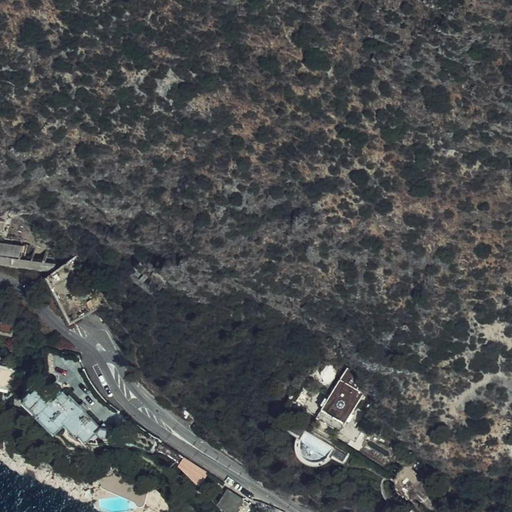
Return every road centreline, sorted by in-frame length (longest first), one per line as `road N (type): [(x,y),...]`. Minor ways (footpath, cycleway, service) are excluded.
road 1 (secondary): [(511,80),(0,138)]
road 2 (unknown): [(511,503),(484,503),(425,467),(399,480),(360,472),(293,475),(193,445)]
road 3 (residential): [(151,417),(294,511)]
road 4 (residential): [(0,278),(36,297),(95,360)]
